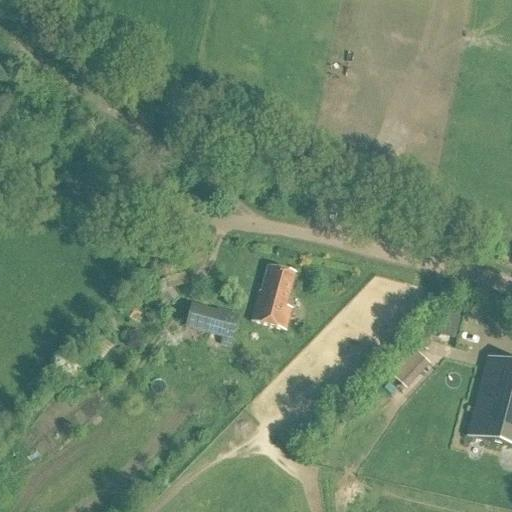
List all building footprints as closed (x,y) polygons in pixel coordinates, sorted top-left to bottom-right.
[(293,277),(266,270),(260,295),(258,294),(250,325),(283,334),(289,312),(284,310),(293,277)] [(191,309),(185,333),(222,342),(220,348),(231,351),(239,319),(216,313),(216,315),(191,309)] [(447,335),(464,337),(466,313),(449,312),(447,335)] [(415,355),(391,380),(401,389),(416,373),(421,378),(430,369),(415,355)] [(511,368),(487,362),(467,440),(511,451),(511,368)]
